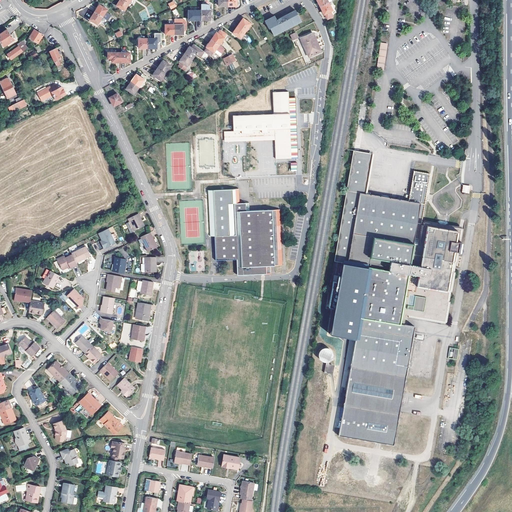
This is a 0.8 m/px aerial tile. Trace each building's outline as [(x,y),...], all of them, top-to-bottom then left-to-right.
[(125,10),(129,3),(124,0),(119,0),(116,5),(125,10)] [(176,7),(174,2),(168,5),(171,10),(176,7)] [(324,15),(325,14),(327,19),(333,17),(331,11),(333,10),(329,2),(320,7),(324,15)] [(106,11),(108,10),(105,8),(106,7),(104,5),(103,7),(100,4),(95,12),(102,18),(106,11)] [(201,20),(210,20),(210,14),(212,13),(212,9),(210,9),(210,6),(208,5),(204,5),(201,5),(201,10),(201,20)] [(188,20),(190,20),(201,20),(201,10),(188,11),(188,20)] [(299,17),(295,10),(276,19),(274,15),(266,20),(269,25),(267,25),(269,29),(270,28),(274,35),(299,22),(297,19),(299,17)] [(112,15),(106,11),(102,18),(107,21),(112,15)] [(98,25),(102,18),(95,12),(90,20),(94,22),(93,23),(94,24),(95,23),(98,25)] [(243,18),(238,25),(246,31),(251,24),(248,22),(249,21),(247,20),(246,21),(243,18)] [(175,19),(175,25),(175,34),(183,34),(183,30),(186,30),(186,22),(184,19),(175,19)] [(165,34),(175,34),(175,25),(165,25),(165,34)] [(241,38),(246,31),(238,25),(233,33),(236,35),(235,36),(237,38),(238,36),(241,38)] [(7,30),(0,34),(0,41),(4,46),(14,39),(7,30)] [(43,35),(40,33),(35,30),(30,36),(29,38),(38,44),(44,36),(43,35)] [(219,45),(227,34),(221,30),(218,34),(216,32),(211,40),(219,45)] [(148,48),(157,48),(157,44),(158,44),(159,43),(159,42),(161,42),(161,33),(156,33),(156,39),(148,39),(148,48)] [(308,57),(321,51),(313,33),(300,38),(308,57)] [(139,48),(148,48),(148,39),(139,39),(139,42),(137,42),(137,44),(139,44),(139,48)] [(224,49),(219,45),(211,40),(206,47),(207,47),(206,50),(210,53),(212,50),(214,51),(212,54),(218,58),(224,49)] [(18,46),(22,51),(27,48),(22,41),(17,45),(18,46)] [(379,49),(386,50),(387,43),(380,42),(379,49)] [(202,57),(205,52),(205,51),(195,44),(192,48),(189,46),(184,54),(192,59),(196,53),(202,57)] [(11,60),(22,51),(18,46),(7,54),(11,60)] [(49,52),(55,62),(59,61),(61,59),(59,55),(58,52),(56,48),(49,52)] [(121,62),(121,53),(108,53),(108,59),(112,59),(112,62),(121,62)] [(121,53),(121,62),(130,62),(130,58),(131,58),(131,56),(130,56),(130,53),(121,53)] [(188,66),(192,59),(184,54),(179,61),(180,61),(187,66),(188,66)] [(227,66),(232,63),(229,56),(223,59),(227,66)] [(158,68),(166,73),(171,66),(163,61),(158,68)] [(187,66),(180,61),(179,63),(178,64),(179,66),(184,69),(187,66)] [(161,80),(166,73),(158,68),(153,75),(155,76),(154,78),(158,80),(159,79),(161,80)] [(193,71),(187,74),(190,80),(197,77),(193,71)] [(131,82),(139,87),(144,80),(143,79),(144,78),(141,76),(140,77),(136,74),(131,82)] [(13,96),(16,94),(8,78),(0,82),(6,94),(8,98),(13,96)] [(134,94),(139,87),(131,82),(126,89),(130,91),(129,92),(130,94),(131,92),(134,94)] [(62,87),(58,89),(56,90),(52,92),(51,89),(47,90),(50,95),(50,96),(53,95),(56,100),(66,94),(62,87)] [(233,115),(234,131),(242,130),(242,138),(252,138),(252,130),(262,130),(262,132),(267,132),(267,129),(274,129),(275,139),(275,158),(296,158),(297,158),(296,127),(293,127),(293,123),(289,123),(289,114),(296,114),(295,97),(288,97),(288,91),(273,92),(274,114),(233,115)] [(114,106),(122,102),(117,93),(109,97),(114,106)] [(224,141),(275,139),(274,129),(267,129),(267,132),(262,132),(262,130),(252,130),(252,138),(242,138),(242,130),(234,131),(224,131),(224,141)] [(409,201),(384,197),(367,194),(372,166),(374,154),(354,150),(334,261),(367,267),(358,317),(359,317),(339,435),(358,439),(394,445),(415,326),(404,324),(406,314),(442,320),(454,251),(459,252),(461,242),(455,241),(457,231),(421,224),(430,173),(414,171),(409,201)] [(464,183),(462,192),(470,193),(472,185),(464,183)] [(239,276),(267,276),(267,269),(278,269),(278,252),(273,252),(274,229),(279,229),(279,213),(249,213),(249,205),(239,204),(240,190),(210,189),(209,236),(213,236),(212,260),(233,260),(236,260),(236,272),(239,276)] [(140,215),(130,220),(136,233),(145,228),(142,222),(143,222),(140,215)] [(100,235),(104,242),(104,244),(103,245),(105,250),(116,245),(109,230),(100,235)] [(153,242),(149,235),(141,239),(147,254),(155,250),(152,242),(153,242)] [(88,248),(75,254),(79,263),(92,256),(88,248)] [(64,270),(69,268),(71,267),(72,269),(78,265),(77,264),(73,255),(67,259),(66,258),(59,261),(64,270)] [(116,258),(114,272),(125,274),(127,260),(116,258)] [(157,258),(146,259),(146,273),(156,273),(156,267),(157,267),(157,258)] [(44,282),(54,288),(61,276),(51,271),(48,277),(48,276),(44,282)] [(116,289),(119,290),(120,286),(121,287),(121,286),(123,278),(109,275),(108,279),(110,279),(109,282),(108,291),(115,292),(116,289)] [(152,290),(153,283),(144,281),(143,283),(141,293),(141,295),(152,297),(153,290),(152,290)] [(23,300),(23,301),(32,302),(34,292),(17,289),(16,299),(23,300)] [(75,289),(68,296),(80,308),(84,305),(85,299),(75,289)] [(115,299),(105,297),(102,312),(112,314),(115,299)] [(32,302),(30,312),(37,313),(37,314),(42,315),(44,304),(32,302)] [(139,303),(137,312),(140,312),(138,320),(148,322),(151,306),(139,303)] [(58,308),(55,310),(61,316),(64,313),(58,308)] [(55,311),(48,318),(54,323),(53,324),(58,329),(66,321),(55,311)] [(112,333),(114,322),(103,320),(102,318),(101,324),(102,324),(101,331),(112,333)] [(147,327),(135,325),(133,340),(143,342),(144,335),(145,335),(147,327)] [(34,344),(32,342),(27,337),(20,344),(32,357),(41,348),(36,342),(35,343),(34,344)] [(76,343),(87,354),(93,347),(83,337),(76,343)] [(0,364),(5,364),(4,357),(12,354),(8,344),(1,347),(2,348),(0,348),(0,364)] [(92,359),(91,360),(95,365),(103,357),(93,347),(87,354),(92,359)] [(144,350),(132,348),(131,355),(132,356),(131,360),(134,362),(141,364),(144,350)] [(448,358),(457,359),(459,349),(450,348),(448,358)] [(108,363),(101,371),(111,381),(119,374),(108,363)] [(60,369),(62,367),(58,364),(57,364),(47,375),(54,382),(56,379),(61,384),(70,375),(64,369),(62,371),(60,369)] [(61,384),(67,390),(66,391),(73,398),(81,389),(78,386),(75,382),(76,381),(70,375),(61,384)] [(117,386),(123,392),(124,393),(123,394),(127,398),(135,389),(125,379),(117,386)] [(46,401),(39,388),(31,393),(30,394),(33,399),(34,401),(36,405),(37,406),(46,401)] [(101,405),(88,393),(80,402),(92,414),(101,405)] [(9,401),(0,403),(0,407),(1,411),(0,411),(0,412),(5,425),(14,421),(14,420),(10,410),(10,408),(12,408),(9,401)] [(73,407),(79,413),(83,407),(77,402),(73,407)] [(100,420),(115,435),(124,426),(116,419),(115,420),(112,418),(113,416),(108,412),(100,420)] [(58,433),(57,434),(57,437),(56,440),(58,442),(62,443),(65,441),(65,438),(67,436),(68,432),(65,431),(64,429),(66,429),(64,423),(59,425),(54,427),(56,431),(58,431),(58,433)] [(29,448),(27,443),(31,442),(29,436),(28,437),(27,436),(25,428),(14,432),(17,439),(16,439),(16,443),(19,446),(20,451),(29,448)] [(114,449),(112,461),(118,462),(119,458),(124,459),(125,453),(122,452),(123,448),(125,449),(125,444),(113,442),(112,448),(114,449)] [(166,450),(151,447),(149,457),(164,460),(166,450)] [(69,450),(61,453),(64,459),(66,459),(66,460),(68,464),(70,464),(71,466),(79,463),(78,461),(79,460),(75,450),(70,452),(69,450)] [(189,465),(192,454),(176,452),(174,462),(182,463),(181,464),(189,465)] [(223,455),(221,467),(226,468),(226,467),(230,467),(230,468),(237,469),(239,458),(223,455)] [(212,469),(213,458),(199,456),(197,466),(207,468),(211,468),(212,469)] [(31,458),(28,459),(24,467),(34,471),(37,465),(39,460),(34,457),(33,459),(31,458)] [(119,468),(121,468),(122,463),(118,462),(112,461),(110,461),(108,476),(119,477),(120,472),(119,472),(119,468)] [(157,494),(159,483),(150,481),(148,493),(157,494)] [(241,500),(250,501),(253,484),(242,482),(239,495),(240,495),(239,499),(241,500)] [(38,494),(39,494),(41,488),(28,485),(27,491),(28,492),(26,501),(35,503),(37,495),(38,494)] [(60,504),(72,506),(74,497),(72,497),(74,487),(63,485),(61,494),(62,495),(62,497),(62,499),(60,504)] [(116,495),(118,495),(119,488),(111,486),(107,488),(105,502),(115,504),(116,503),(117,499),(115,499),(116,495)] [(179,486),(176,502),(177,502),(179,502),(189,504),(190,497),(189,497),(191,488),(179,486)] [(207,491),(206,499),(208,500),(206,510),(215,511),(217,501),(218,501),(220,493),(216,492),(213,492),(207,491)] [(6,493),(0,495),(0,502),(8,499),(6,493)] [(144,511),(154,511),(157,499),(147,497),(146,504),(145,503),(143,511),(144,511)] [(250,501),(241,500),(241,503),(240,503),(238,511),(248,511),(251,501),(250,501)] [(177,510),(176,511),(187,511),(189,504),(179,502),(177,510)]
